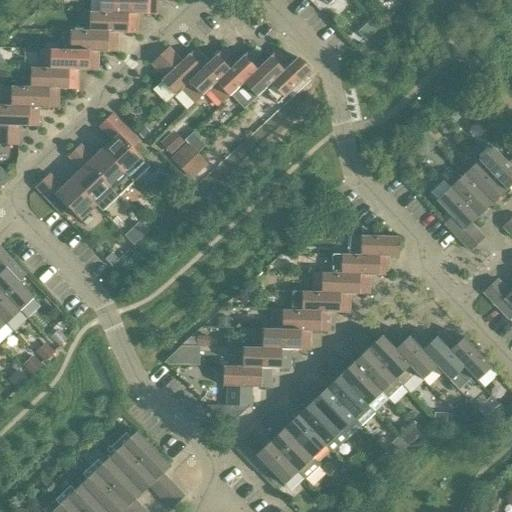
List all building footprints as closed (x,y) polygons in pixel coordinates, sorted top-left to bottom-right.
[(100,0),(100,13),(109,13),(109,14),(127,15),(126,34),(136,34),(137,15),(147,15),(147,0),(100,0)] [(147,0),(147,15),(157,15),(157,0),(147,0)] [(90,13),(89,32),(89,33),(108,33),(107,53),(117,53),(118,34),(126,34),(127,15),(109,14),(109,13),(100,13),(90,13)] [(70,32),(69,51),(69,52),(88,52),(87,72),(97,72),(98,53),(107,53),(108,33),(89,33),(89,32),(70,32)] [(175,96),(181,91),(189,83),(189,82),(202,70),(189,56),(182,62),(169,48),(160,57),(173,71),(161,82),(175,96)] [(194,105),(209,91),(217,83),(216,83),(229,71),(216,57),(209,63),(196,49),(189,56),(202,70),(189,82),(189,83),(181,91),(194,105)] [(222,105),(230,97),(237,91),(244,85),(243,84),(257,72),(243,57),(236,63),(223,50),(216,57),(229,71),(216,83),(217,83),(209,91),(222,105)] [(250,104),(264,92),(270,85),(283,72),(270,58),(263,64),(250,50),(243,57),(257,72),(243,84),(244,85),(237,91),(250,104)] [(51,51),(50,69),(50,70),(68,71),(68,91),(78,91),(78,71),(87,72),(88,52),(69,52),(69,51),(51,51)] [(270,85),(264,92),(277,105),(312,72),(298,58),(290,65),(277,51),(270,58),(283,72),(270,85)] [(30,69),(30,88),(30,89),(49,90),(48,109),(58,109),(59,90),(68,91),(68,71),(50,70),(50,69),(30,69)] [(11,88),(10,107),(10,108),(29,108),(28,128),(38,128),(39,109),(48,109),(49,90),(30,89),(30,88),(11,88)] [(460,101),(454,107),(465,118),(471,112),(460,101)] [(0,146),(17,147),(19,147),(19,128),(28,128),(29,108),(10,108),(10,107),(0,107),(0,146)] [(112,141),(102,150),(134,183),(149,168),(140,158),(147,151),(113,114),(99,128),(112,141)] [(144,126),(137,133),(144,140),(150,133),(144,126)] [(160,144),(172,156),(185,143),(172,131),(160,144)] [(170,160),(181,171),(197,155),(187,144),(170,160)] [(80,146),(74,151),(118,197),(134,183),(102,150),(93,159),(80,146)] [(492,148),(478,162),(506,191),(511,184),(511,158),(507,163),(492,148)] [(71,180),(96,206),(102,212),(118,197),(74,151),(68,157),(81,171),(71,180)] [(197,155),(181,171),(191,181),(207,166),(197,155)] [(478,162),(464,175),(492,204),(506,191),(478,162)] [(0,187),(9,178),(0,168),(0,187)] [(96,206),(71,180),(62,189),(49,175),(35,188),(61,216),(68,209),(79,221),(96,206)] [(464,175),(450,188),(478,218),(492,204),(464,175)] [(478,218),(450,188),(436,201),(451,217),(444,224),(470,252),(484,239),(470,225),(478,218)] [(511,225),(509,222),(502,228),(511,237),(511,225)] [(132,229),(125,236),(134,245),(141,239),(132,229)] [(378,256),(377,276),(387,277),(388,258),(398,258),(398,238),(352,236),(351,256),(378,256)] [(293,244),(293,250),(298,254),(303,251),(304,244),(299,240),(295,242),(293,243),(293,244)] [(0,292),(19,312),(33,298),(19,282),(26,276),(0,248),(0,292)] [(110,254),(104,260),(110,267),(111,267),(117,261),(110,254)] [(332,255),(331,274),(358,275),(358,295),(368,295),(369,276),(377,276),(378,256),(351,256),(332,255)] [(312,274),(311,293),(338,294),(337,313),(348,314),(348,294),(358,295),(358,275),(331,274),(312,274)] [(511,291),(510,294),(496,280),(482,293),(509,321),(511,317),(511,291)] [(0,320),(5,325),(19,312),(0,292),(0,320)] [(292,292),(292,311),(319,312),(318,332),(328,333),(329,313),(337,313),(338,294),(311,293),(292,292)] [(271,311),(271,330),(299,332),(298,350),(309,350),(309,332),(318,332),(319,312),(292,311),(271,311)] [(218,318),(217,328),(230,329),(231,318),(218,318)] [(252,330),(251,349),(279,350),(279,370),(289,370),(290,350),(298,350),(299,332),(271,330),(252,330)] [(359,330),(353,336),(397,383),(401,387),(415,373),(412,371),(380,337),(373,344),(359,330)] [(387,330),(380,337),(412,371),(415,373),(421,380),(435,367),(407,337),(400,344),(387,330)] [(460,393),(473,379),(435,338),(427,345),(414,331),(407,337),(435,367),(460,393)] [(441,332),(435,338),(473,379),(476,382),(491,368),(462,338),(454,346),(441,332)] [(57,333),(49,340),(59,349),(66,342),(65,340),(57,333)] [(190,337),(182,345),(196,345),(196,347),(211,347),(211,337),(197,336),(197,337),(190,337)] [(359,356),(352,363),(387,400),(401,387),(397,383),(353,336),(346,342),(359,356)] [(45,346),(35,356),(44,365),(45,363),(54,355),(45,346)] [(181,346),(164,363),(166,365),(183,366),(184,346),(181,346)] [(232,348),(231,368),(260,369),(260,388),(270,388),(270,369),(279,370),(279,350),(251,349),(232,348)] [(32,357),(21,367),(31,377),(42,367),(32,357)] [(331,357),(325,363),(366,406),(374,414),(387,400),(352,363),(344,370),(331,357)] [(331,382),(324,389),(360,427),(374,414),(366,406),(325,363),(318,369),(331,382)] [(260,369),(231,368),(222,367),(222,387),(227,387),(226,406),(249,407),(250,388),(260,388),(260,369)] [(17,372),(6,382),(15,392),(17,390),(26,381),(17,372)] [(303,383),(297,389),(346,440),(347,440),(360,427),(324,389),(316,397),(303,383)] [(304,409),(297,416),(332,453),(346,440),(297,389),(291,395),(304,409)] [(475,407),(490,423),(500,413),(485,397),(475,407)] [(458,404),(451,411),(462,422),(463,423),(464,421),(469,417),(458,404)] [(275,409),(269,415),(311,459),(325,446),(331,453),(332,453),(297,416),(289,423),(275,409)] [(434,413),(434,421),(446,422),(447,413),(434,413)] [(276,435),(268,442),(297,472),(305,480),(319,467),(311,459),(269,415),(263,421),(276,435)] [(145,511),(139,506),(134,501),(149,486),(171,509),(183,498),(161,475),(169,467),(136,432),(50,511),(145,511)] [(297,472),(268,442),(261,449),(248,435),(234,449),(261,477),(268,471),(283,486),(297,472)] [(388,446),(382,451),(383,452),(390,459),(391,459),(397,453),(404,446),(396,437),(388,446)] [(383,452),(370,465),(377,472),(390,459),(383,452)] [(353,483),(343,493),(349,499),(359,489),(353,483)] [(485,490),(484,502),(495,503),(496,491),(485,490)] [(343,493),(337,497),(343,504),(349,499),(343,493)]
